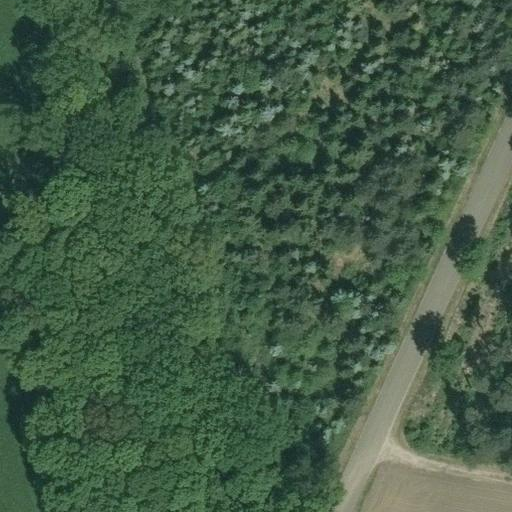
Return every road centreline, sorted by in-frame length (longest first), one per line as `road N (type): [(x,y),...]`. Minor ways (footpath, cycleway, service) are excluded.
road 1 (unclassified): [(511,135),(338,511)]
road 2 (track): [(369,449),(511,478)]
